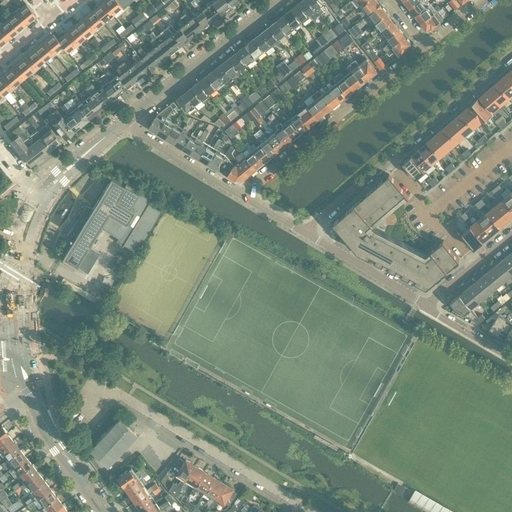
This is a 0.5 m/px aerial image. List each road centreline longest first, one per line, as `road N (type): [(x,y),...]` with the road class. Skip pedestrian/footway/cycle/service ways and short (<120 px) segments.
road 1 (residential): [(511,54),(305,233)]
road 2 (residential): [(425,47),(243,196)]
road 3 (residential): [(300,506),(119,395)]
road 4 (secondary): [(123,121),(278,0)]
road 5 (secondary): [(37,193),(10,263),(13,355)]
road 6 (secondary): [(25,353),(20,279),(46,199)]
road 7 (residential): [(243,196),(123,121)]
road 8 (residential): [(426,305),(305,233)]
